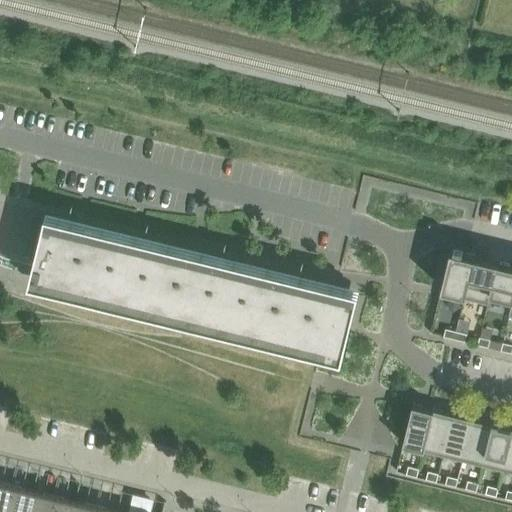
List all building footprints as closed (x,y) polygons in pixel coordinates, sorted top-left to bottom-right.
[(332,346),(339,315),(344,294),(340,293),(342,286),(323,282),(322,289),(310,286),(312,279),(290,274),(289,281),(277,278),(279,271),(257,266),(256,273),(244,270),(246,263),(224,257),(223,265),(211,262),(213,255),(191,249),(190,257),(178,254),(180,247),(158,241),(157,248),(145,246),(147,238),(125,233),(124,240),(112,238),(114,230),(92,225),(91,232),(45,221),(32,273),(332,346)] [(475,253),(463,250),(464,246),(455,244),(454,248),(451,247),(441,287),(464,292),(463,297),(464,297),(475,253)] [(464,297),(487,303),(489,298),(498,259),(475,253),(464,297)] [(498,259),(489,298),(511,304),(511,303),(511,262),(510,262),(511,258),(501,256),(500,260),(498,259)] [(444,335),(454,338),(456,330),(446,327),(444,335)] [(456,330),(454,338),(465,340),(467,333),(456,330)] [(479,336),(478,343),(488,346),(490,338),(479,336)] [(511,343),(503,341),(501,349),(511,352),(511,349),(511,343)] [(423,447),(433,407),(413,402),(403,442),(423,447)] [(423,447),(443,452),(453,411),(433,407),(423,447)] [(473,416),(453,411),(443,452),(463,457),(473,416)] [(483,461),(492,421),(473,416),(463,457),(483,461)] [(511,427),(511,426),(492,421),(483,461),(502,466),(511,427)] [(511,427),(502,466),(511,468),(511,427)] [(406,473),(417,475),(419,467),(408,465),(406,473)] [(426,477),(437,480),(439,472),(428,470),(426,477)] [(446,482),(456,485),(458,477),(448,474),(446,482)] [(466,487),(477,490),(478,482),(468,479),(466,487)] [(11,484),(0,480),(0,511),(3,511),(11,484)] [(11,484),(3,511),(26,511),(31,495),(32,489),(11,484)] [(486,492),(496,494),(498,487),(488,484),(486,492)] [(26,511),(48,511),(53,495),(53,494),(32,489),(31,495),(26,511)] [(53,495),(48,511),(71,511),(73,505),(74,499),(53,494),(53,495)] [(71,511),(93,511),(95,505),(95,504),(74,499),(73,505),(71,511)]
